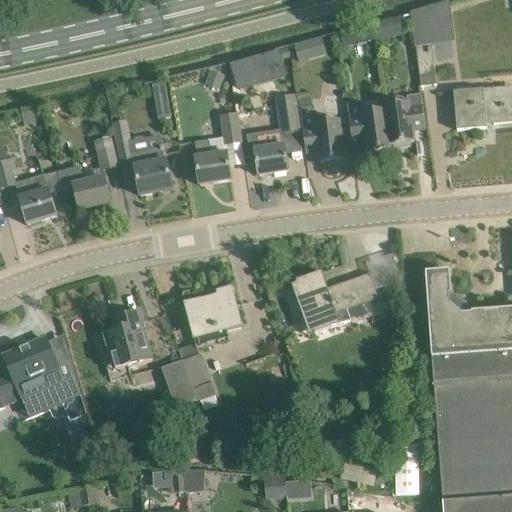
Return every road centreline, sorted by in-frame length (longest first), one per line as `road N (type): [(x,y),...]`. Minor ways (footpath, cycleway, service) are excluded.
road 1 (tertiary): [(511,202),(242,229),(67,266),(0,292)]
road 2 (primary): [(0,54),(234,0)]
